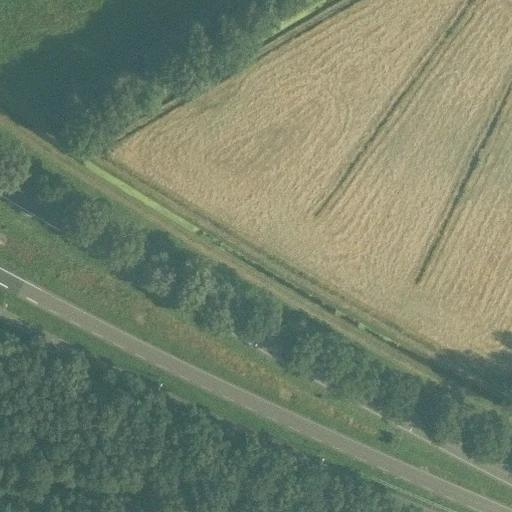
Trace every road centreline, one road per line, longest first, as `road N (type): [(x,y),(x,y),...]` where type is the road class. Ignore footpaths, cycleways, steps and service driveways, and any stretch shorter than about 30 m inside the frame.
road 1 (primary): [(511,478),(179,296),(0,187)]
road 2 (primary): [(0,276),(149,354),(495,511)]
